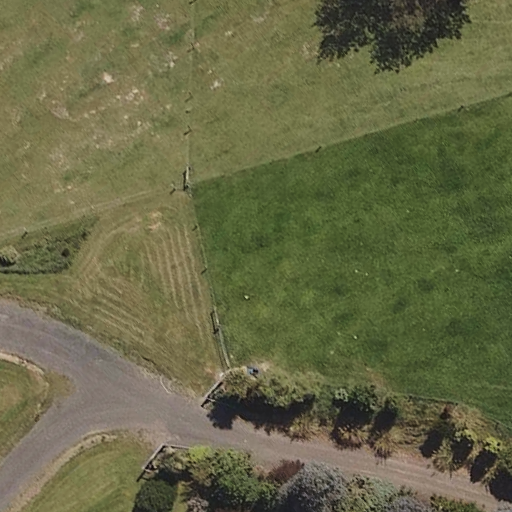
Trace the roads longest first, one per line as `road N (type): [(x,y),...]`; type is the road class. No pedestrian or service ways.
road 1 (unclassified): [(511,509),(451,484),(142,402)]
road 2 (unclassified): [(142,402),(41,457),(0,491)]
road 3 (unclassified): [(0,335),(142,402)]
